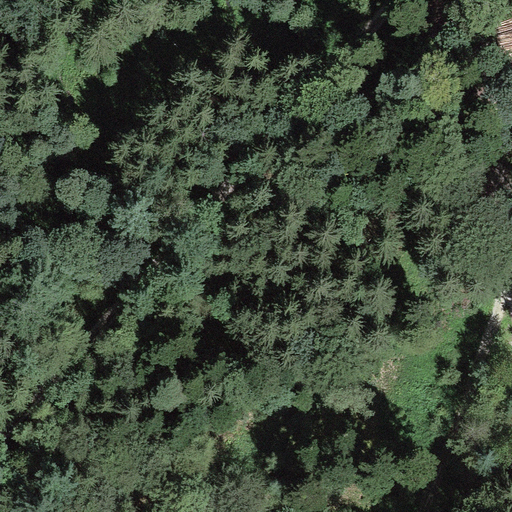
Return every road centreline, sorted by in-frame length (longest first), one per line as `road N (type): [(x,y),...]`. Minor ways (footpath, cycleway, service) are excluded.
road 1 (track): [(398,0),(0,438)]
road 2 (track): [(509,262),(476,0)]
road 3 (track): [(426,511),(509,262)]
